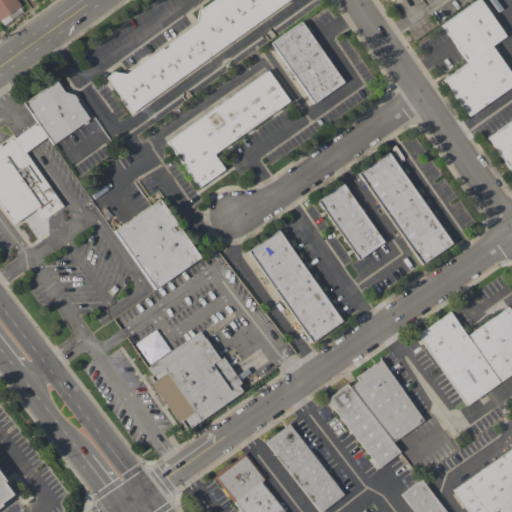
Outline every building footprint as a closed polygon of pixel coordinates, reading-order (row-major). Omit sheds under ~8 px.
[(0,19),(0,0),(15,0),(19,5),(0,19)] [(286,0),(129,114),(119,99),(120,99),(104,77),(110,74),(109,73),(111,72),(124,74),(160,48),(163,49),(166,47),(166,44),(196,23),(197,10),(211,0),(286,0)] [(511,84),(467,116),(442,79),(466,63),(440,25),(475,0),(479,0),(504,36),(490,46),(511,77),(511,84)] [(342,82),(312,104),(269,43),(300,22),(342,82)] [(266,71),(288,101),(212,154),(223,170),(197,187),(166,142),(266,71)] [(76,100),(75,101),(88,119),(52,145),(22,103),(54,80),(63,92),(72,95),(76,100)] [(511,119),(511,174),(486,138),(511,119)] [(0,206),(0,144),(1,146),(6,142),(5,142),(13,136),(14,137),(24,130),(35,122),(45,137),(34,145),(24,152),(62,206),(42,220),(34,208),(12,224),(0,206)] [(387,152),(450,244),(420,265),(356,174),(387,152)] [(315,201),(341,183),(382,242),(357,260),(315,201)] [(158,199),(198,257),(153,289),(112,231),(158,199)] [(246,251),(277,230),(340,321),(310,342),(246,251)] [(511,373),(498,383),(465,336),(506,307),(511,315),(511,373)] [(416,334),(448,312),(465,336),(498,383),(465,405),(416,334)] [(239,383),(236,385),(240,392),(187,429),(188,431),(185,433),(163,403),(160,405),(152,394),(155,391),(145,376),(150,373),(146,367),(198,331),(217,359),(221,356),(239,383)] [(348,387),(357,381),(354,377),(379,360),(422,421),(391,442),(348,387)] [(398,452),(377,469),(332,409),(334,408),(327,398),(345,384),(348,387),(391,442),(398,452)] [(342,495),(320,511),(318,511),(264,443),(288,424),(342,495)] [(511,511),(466,511),(452,490),(511,447),(511,511)] [(239,511),(213,477),(244,453),(264,479),(260,482),(283,511),(239,511)] [(0,475),(3,480),(0,482),(9,495),(0,501),(0,475)] [(413,511),(400,494),(420,479),(445,511),(413,511)]
